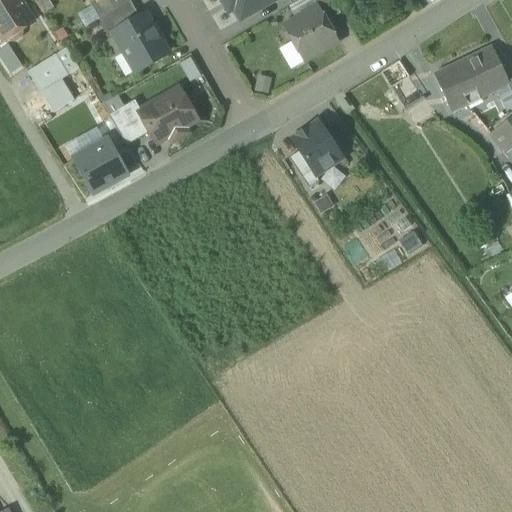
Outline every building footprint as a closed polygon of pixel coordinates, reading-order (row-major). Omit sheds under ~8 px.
[(9,41),(15,42),(20,39),(21,33),(20,31),(34,23),(24,7),(24,8),(18,0),(0,0),(0,28),(7,40),(8,39),(9,41)] [(38,0),(35,2),(43,15),(54,8),(48,0),(38,0)] [(91,7),(99,20),(130,2),(129,0),(95,0),(89,4),(91,7)] [(229,0),(241,19),(273,0),(272,0),(229,0)] [(317,8),(326,23),(340,14),(330,0),(312,0),(317,8)] [(140,19),(130,2),(99,20),(109,38),(114,36),(114,34),(140,19)] [(85,28),(99,20),(91,7),(77,15),(85,28)] [(303,61),(304,63),(338,43),(326,23),(317,8),(288,24),(286,31),(293,43),(299,45),(307,59),(303,61)] [(114,36),(135,72),(167,54),(145,16),(140,19),(114,34),(114,36)] [(290,71),(304,63),(303,61),(293,43),(279,51),(290,71)] [(293,43),(303,61),(307,59),(299,45),(293,43)] [(0,50),(0,58),(10,75),(22,67),(8,46),(0,50)] [(433,75),(451,114),(508,86),(509,85),(508,82),(491,47),(433,75)] [(65,49),(55,56),(68,76),(78,70),(65,49)] [(27,73),(40,93),(61,81),(68,76),(55,56),(27,73)] [(380,74),(390,90),(408,78),(398,62),(380,74)] [(257,76),(254,92),(268,95),(272,79),(257,76)] [(430,114),(421,99),(408,78),(390,90),(403,110),(400,112),(409,127),(430,114)] [(73,101),(61,81),(40,93),(53,114),(73,101)] [(150,132),(157,144),(170,137),(183,129),(196,122),(177,89),(140,111),(138,112),(150,132)] [(101,106),(108,116),(124,107),(117,96),(101,106)] [(108,116),(126,146),(150,132),(138,112),(140,111),(134,101),(124,107),(108,116)] [(511,119),(491,136),(503,152),(511,145),(511,119)] [(342,159),(318,122),(291,140),(299,152),(315,177),(342,159)] [(183,129),(170,137),(173,142),(186,134),(183,129)] [(109,140),(73,160),(93,195),(128,175),(109,140)] [(511,145),(503,152),(503,153),(511,163),(511,145)] [(315,177),(299,152),(289,159),(309,188),(319,182),(315,177)] [(237,168),(168,215),(199,260),(268,214),(237,168)] [(313,204),(320,215),(333,207),(327,196),(313,204)] [(398,242),(407,256),(423,247),(413,232),(398,242)] [(291,249),(221,295),(248,335),(318,289),(291,249)]
